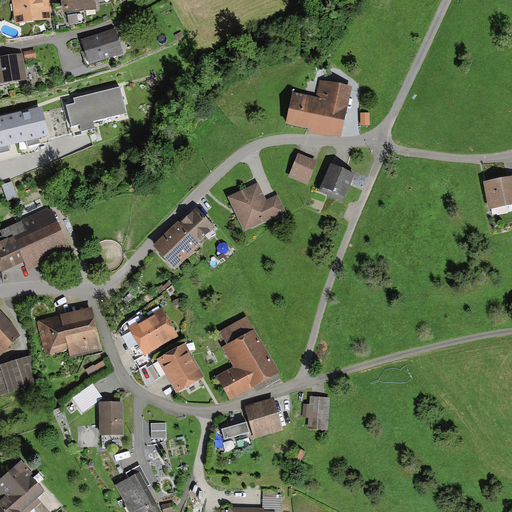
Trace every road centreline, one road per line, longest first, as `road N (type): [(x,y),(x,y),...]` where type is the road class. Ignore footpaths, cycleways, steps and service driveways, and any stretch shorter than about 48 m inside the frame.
road 1 (residential): [(379,143),(270,141),(249,148),(101,290)]
road 2 (residential): [(300,384),(209,411),(144,396),(123,381),(113,358),(101,290)]
road 3 (residential): [(379,143),(300,384)]
road 4 (residential): [(300,384),(511,331)]
road 5 (residential): [(445,0),(379,143)]
road 6 (residential): [(0,50),(140,10)]
road 7 (residential): [(511,154),(461,159),(379,143)]
